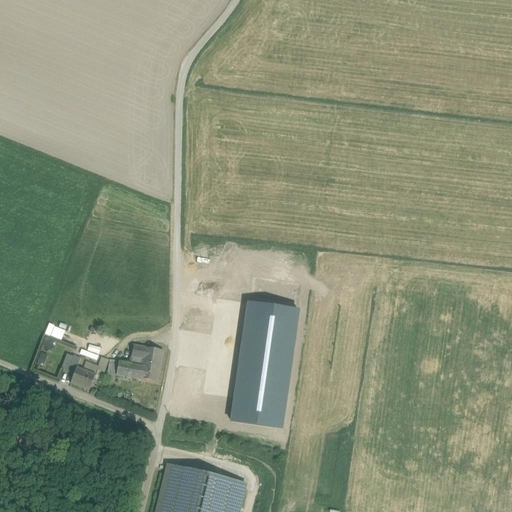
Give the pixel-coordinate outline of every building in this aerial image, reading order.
[(47,325),(44,334),(62,339),(64,330),(47,325)] [(72,364),(74,356),(65,354),(61,371),(72,374),(74,365),(72,364)] [(144,363),(141,378),(155,381),(159,367),(144,363)] [(142,369),(119,366),(118,375),(141,378),(142,369)] [(95,377),(77,370),(71,385),(89,392),(95,377)] [(157,511),(237,511),(244,485),(169,467),(157,511)]
